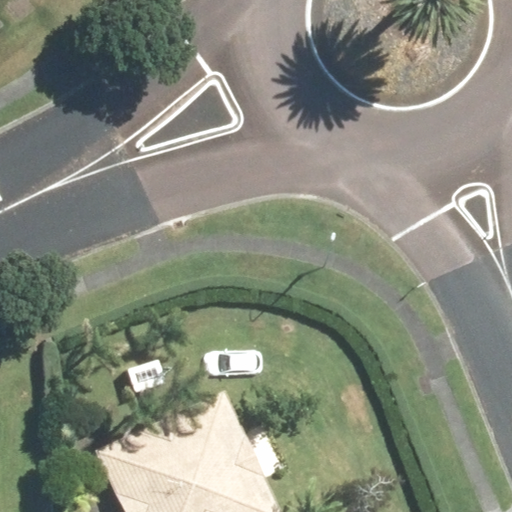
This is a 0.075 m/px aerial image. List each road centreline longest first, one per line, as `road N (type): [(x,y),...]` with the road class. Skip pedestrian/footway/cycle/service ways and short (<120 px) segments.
road 1 (residential): [(0,222),(261,97)]
road 2 (residential): [(443,166),(392,172),(340,162),(295,136),(261,97)]
road 3 (residential): [(443,166),(511,319)]
